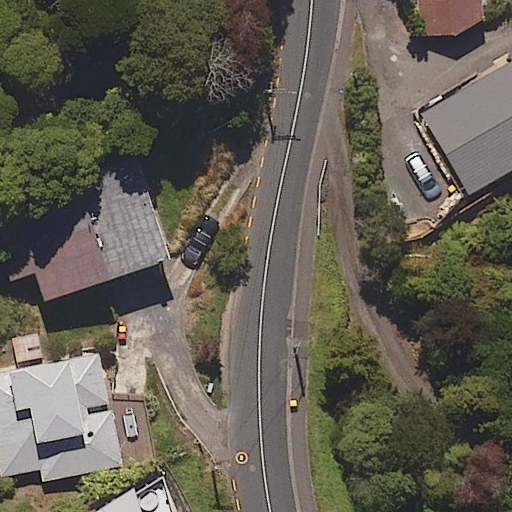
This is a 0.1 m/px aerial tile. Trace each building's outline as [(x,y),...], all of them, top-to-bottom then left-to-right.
[(484,35),(481,0),(423,0),(427,40),(484,35)] [(511,59),(421,111),(472,201),(511,178),(511,59)] [(169,268),(146,187),(105,199),(108,207),(0,237),(0,257),(8,284),(34,276),(42,304),(169,268)] [(0,374),(0,480),(39,475),(40,482),(154,464),(143,394),(105,400),(98,358),(0,374)] [(169,511),(159,477),(101,511),(169,511)]
